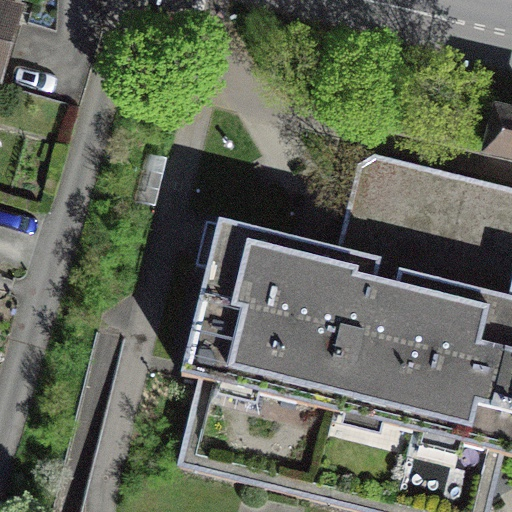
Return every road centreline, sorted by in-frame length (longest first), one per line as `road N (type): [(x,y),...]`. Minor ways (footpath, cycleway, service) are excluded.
road 1 (residential): [(0,429),(118,0)]
road 2 (tertiary): [(376,0),(511,29)]
